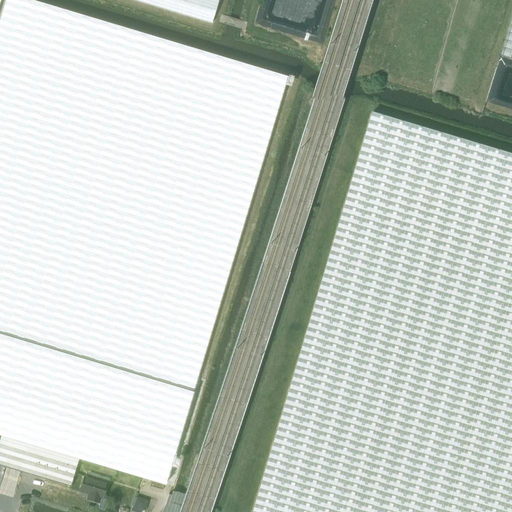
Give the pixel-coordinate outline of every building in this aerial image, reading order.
[(0,435),(78,458),(164,484),(167,475),(286,76),(262,69),(211,54),(29,0),(5,0),(0,17),(0,435)] [(134,0),(211,23),(218,0),(134,0)] [(511,20),(502,56),(511,58),(511,20)] [(511,511),(511,153),(476,142),(373,112),(253,511),(511,511)] [(0,435),(0,465),(70,486),(73,477),(78,458),(0,435)] [(84,476),(79,492),(88,494),(86,499),(99,502),(100,498),(102,499),(107,483),(84,476)]
